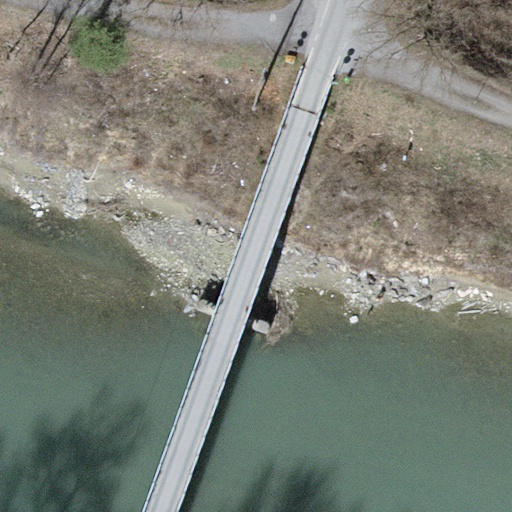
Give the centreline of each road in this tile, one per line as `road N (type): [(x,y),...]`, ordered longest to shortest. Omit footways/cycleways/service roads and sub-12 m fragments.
road 1 (unclassified): [(160,511),(341,0)]
road 2 (track): [(511,112),(318,59),(0,0)]
